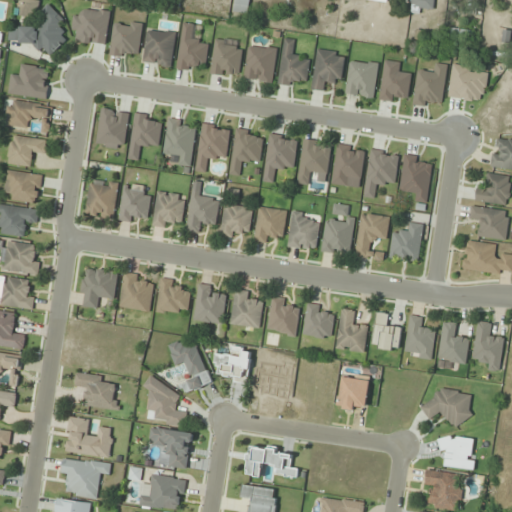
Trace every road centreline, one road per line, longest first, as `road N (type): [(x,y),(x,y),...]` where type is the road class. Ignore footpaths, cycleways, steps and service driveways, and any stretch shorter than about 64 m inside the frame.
road 1 (residential): [(83,80),(458,134),(431,293)]
road 2 (residential): [(511,295),(431,293),(69,240)]
road 3 (residential): [(26,511),(69,240),(62,221),(83,80)]
road 4 (residential): [(221,421),(400,447)]
